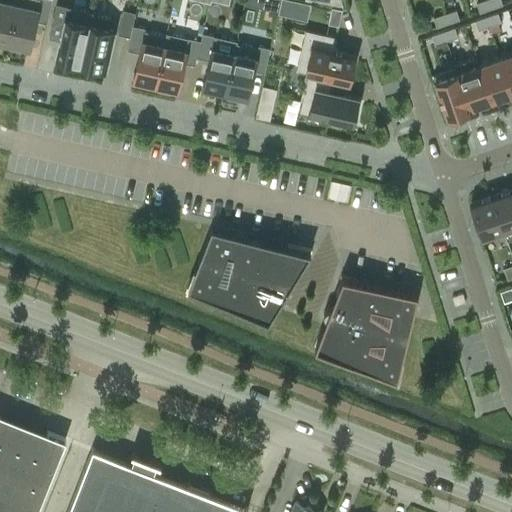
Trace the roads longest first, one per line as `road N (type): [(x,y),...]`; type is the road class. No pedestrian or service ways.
road 1 (secondary): [(511,493),(0,292)]
road 2 (residential): [(446,180),(0,77)]
road 3 (secondary): [(0,311),(285,423)]
road 4 (secondary): [(285,423),(511,511)]
road 5 (residential): [(446,180),(511,395)]
road 6 (residential): [(387,0),(446,180)]
road 7 (unclassified): [(276,444),(449,511)]
